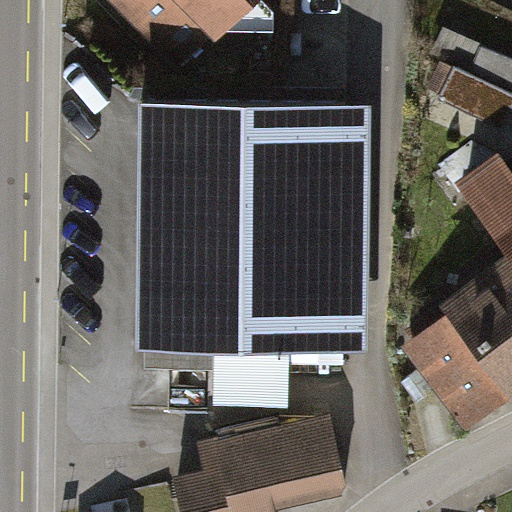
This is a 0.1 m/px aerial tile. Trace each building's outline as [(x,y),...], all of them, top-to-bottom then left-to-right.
[(106,0),(179,74),(254,0),(106,0)] [(511,54),(457,30),(444,59),(511,89),(511,54)] [(149,352),(364,354),(366,101),(152,99),(149,352)] [(511,256),(401,341),(464,424),(511,387),(511,192),(489,209),(511,239),(511,256)] [(345,413),(231,437),(236,459),(184,470),(192,511),(292,511),(292,510),(362,494),(345,413)]
